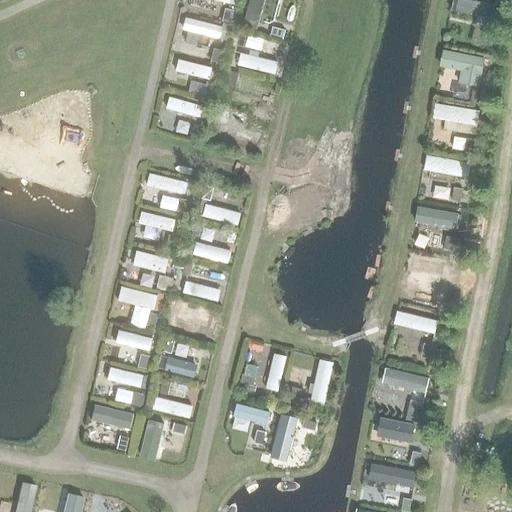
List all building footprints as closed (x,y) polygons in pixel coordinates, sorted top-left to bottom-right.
[(255,30),(263,0),(249,0),(243,27),(255,30)] [(325,0),(318,0),(310,7),(338,41),(351,31),(325,0)] [(495,7),(462,0),(453,0),(451,11),(493,20),(495,7)] [(186,30),(224,39),(227,26),(189,16),(186,30)] [(484,59),(444,52),(441,67),(461,71),(459,83),(478,87),(484,59)] [(240,67),(280,73),(282,59),(242,53),(240,67)] [(313,55),(301,65),(328,97),(340,87),(313,55)] [(210,69),(178,61),(175,72),(208,80),(210,69)] [(191,92),(206,95),(208,83),(193,81),(191,92)] [(269,110),(271,97),(233,91),(231,104),(269,110)] [(206,108),(168,98),(165,110),(203,120),(206,108)] [(479,112),(434,105),(432,119),(476,126),(479,112)] [(230,129),(226,143),(260,153),(264,139),(230,129)] [(456,147),(475,151),(477,138),(458,135),(456,147)] [(469,164),(426,157),(424,171),(467,178),(469,164)] [(289,162),(277,172),(307,206),(319,196),(289,162)] [(146,186),(180,195),(183,183),(149,174),(146,186)] [(179,210),(181,197),(163,196),(162,208),(179,210)] [(206,205),(203,217),(237,226),(240,214),(206,205)] [(457,216),(417,209),(414,223),(454,230),(457,216)] [(175,230),(177,217),(143,211),(140,224),(175,230)] [(195,243),(193,255),(226,263),(229,251),(195,243)] [(167,259),(135,252),(132,266),(164,274),(167,259)] [(450,267),(409,258),(406,273),(447,282),(450,267)] [(183,280),(179,295),(219,305),(222,290),(183,280)] [(123,285),(119,300),(156,310),(160,295),(123,285)] [(436,322),(398,313),(395,325),(433,334),(436,322)] [(178,321),(175,334),(210,342),(213,329),(178,321)] [(117,332),(114,344),(148,351),(150,340),(117,332)] [(141,368),(145,355),(119,348),(115,361),(141,368)] [(278,351),(267,388),(281,392),(292,355),(278,351)] [(329,405),(338,361),(323,357),(314,402),(329,405)] [(168,358),(164,371),(192,379),(195,366),(168,358)] [(105,381),(139,388),(142,376),(108,369),(105,381)] [(427,380),(385,371),(382,384),(424,394),(427,380)] [(157,399),(154,411),(187,418),(190,407),(157,399)] [(132,416),(93,407),(90,422),(128,431),(132,416)] [(413,427),(380,420),(377,437),(410,444),(413,427)] [(162,425),(148,422),(139,459),(153,462),(162,425)] [(414,474),(372,466),(369,481),(411,489),(414,474)] [(28,511),(35,488),(21,485),(14,511),(28,511)] [(78,511),(81,500),(66,497),(62,511),(78,511)]
